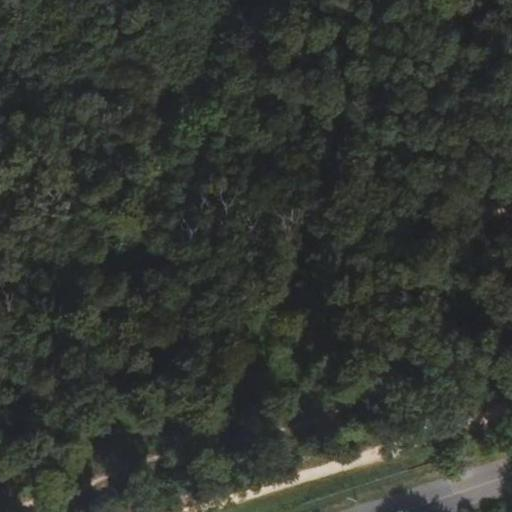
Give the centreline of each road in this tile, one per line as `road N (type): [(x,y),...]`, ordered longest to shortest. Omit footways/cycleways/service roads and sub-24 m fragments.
road 1 (track): [(238,0),(254,28),(261,74),(242,109),(173,175),(114,191),(0,244)]
road 2 (track): [(511,410),(206,511)]
